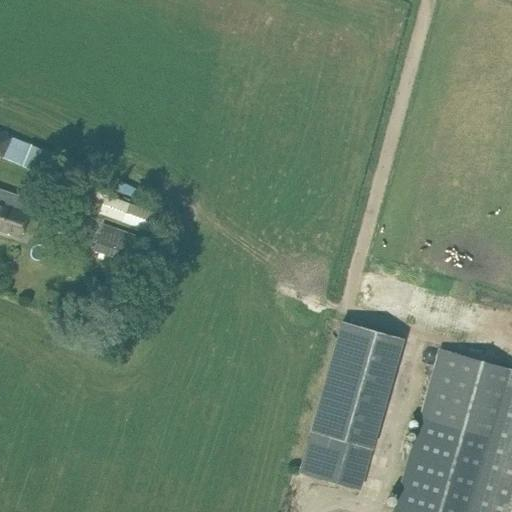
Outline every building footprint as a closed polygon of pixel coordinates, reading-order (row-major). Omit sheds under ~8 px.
[(0,131),(0,156),(22,166),(31,144),(0,131)] [(0,228),(20,236),(27,217),(33,200),(11,193),(0,189),(0,228)] [(101,214),(153,233),(153,231),(158,233),(164,217),(108,195),(101,214)] [(92,250),(138,268),(139,265),(146,268),(153,245),(147,243),(148,240),(103,223),(92,250)] [(298,474),(361,491),(403,336),(341,318),(298,474)] [(511,511),(511,366),(439,346),(391,511),(511,511)]
